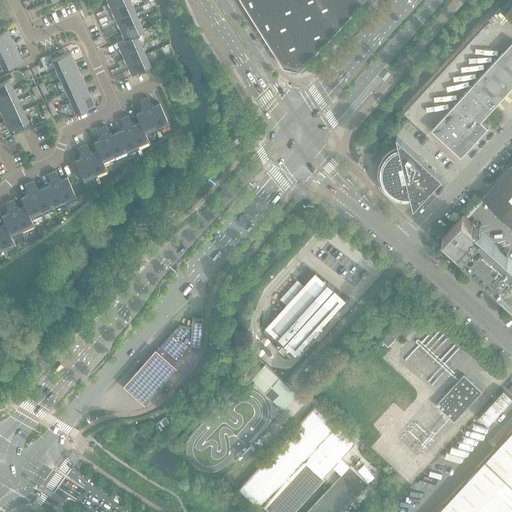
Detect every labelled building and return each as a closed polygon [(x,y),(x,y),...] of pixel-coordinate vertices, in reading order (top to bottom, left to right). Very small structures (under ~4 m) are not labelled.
[(133,8),(128,0),(125,0),(110,7),(115,17),(134,9),(133,8)] [(242,0),(278,56),(284,65),(284,66),(300,69),(362,2),(361,0),(242,0)] [(137,19),(133,9),(134,9),(115,17),(120,28),(139,19),(138,18),(137,19)] [(142,29),(138,20),(139,19),(120,28),(124,38),(135,34),(144,30),(143,28),(142,29)] [(0,43),(12,38),(7,28),(6,28),(4,23),(0,25),(0,27),(1,30),(0,30),(0,43)] [(135,34),(124,38),(123,39),(121,34),(115,36),(117,41),(122,52),(141,43),(140,43),(139,43),(135,34)] [(0,56),(17,49),(12,38),(0,43),(0,56)] [(480,121),(511,86),(511,41),(431,128),(438,134),(461,155),(464,152),(477,138),(487,127),(480,121)] [(144,54),(140,44),(141,44),(141,43),(122,52),(126,63),(145,54),(145,53),(144,54)] [(22,60),(17,49),(0,56),(0,62),(3,68),(22,60)] [(75,62),(70,51),(51,59),(56,70),(75,62)] [(149,64),(144,55),(146,55),(145,54),(126,63),(131,73),(150,65),(149,64)] [(80,72),(75,62),(56,70),(61,80),(80,72)] [(84,82),(80,72),(61,80),(66,91),(84,82)] [(0,95),(14,89),(9,78),(0,82),(0,95)] [(89,92),(84,82),(66,91),(70,101),(89,92)] [(0,107),(18,100),(14,89),(0,95),(0,107)] [(94,103),(89,92),(70,101),(75,112),(94,103)] [(169,124),(159,102),(152,105),(148,96),(139,100),(143,109),(136,113),(139,121),(146,135),(169,124)] [(23,110),(18,100),(0,107),(0,109),(4,118),(23,110)] [(28,121),(23,110),(4,118),(9,129),(28,121)] [(150,142),(146,135),(139,121),(132,124),(128,115),(120,119),(124,128),(117,131),(127,153),(150,142)] [(127,153),(117,131),(110,134),(106,125),(97,129),(101,138),(94,141),(97,149),(104,163),(127,153)] [(428,168),(427,163),(397,135),(399,144),(396,146),(393,147),(391,149),(388,151),(386,153),(384,155),(383,158),(381,161),(380,164),(380,166),(379,170),(379,173),(379,176),(380,179),(381,182),(383,184),(384,187),(386,189),(389,191),(391,193),(394,195),(396,196),(399,197),(402,198),(405,198),(408,198),(411,198),(414,207),(442,177),(431,167),(428,168)] [(108,171),(104,163),(97,149),(91,152),(86,143),(78,147),(82,156),(74,159),(84,182),(108,171)] [(511,162),(482,196),(511,223),(511,162)] [(77,198),(67,176),(59,179),(55,170),(47,174),(51,183),(44,186),(54,208),(77,198)] [(54,208),(44,186),(37,189),(33,180),(24,184),(28,193),(21,197),(24,205),(31,219),(31,218),(54,208)] [(35,226),(31,218),(31,219),(24,205),(17,208),(13,199),(5,203),(9,212),(1,215),(5,223),(11,237),(12,237),(35,226)] [(511,260),(463,216),(444,237),(482,272),(480,274),(480,277),(494,290),(498,290),(500,288),(511,299),(511,260)] [(0,251),(15,245),(12,237),(11,237),(5,223),(0,225),(0,251)] [(341,300),(332,292),(335,288),(331,285),(328,282),(326,284),(325,285),(316,277),(307,287),(297,297),(295,295),(286,304),(289,306),(271,326),(277,332),(268,341),(284,356),(293,346),(296,349),(311,333),(314,335),(319,329),(317,326),(341,300)] [(192,317),(191,327),(179,325),(156,352),(172,366),(190,346),(195,346),(199,347),(203,318),(197,318),(192,317)] [(388,346),(396,337),(390,331),(382,340),(388,346)] [(124,386),(145,404),(176,369),(154,351),(124,386)] [(255,372),(262,364),(259,361),(252,369),(255,372)] [(284,382),(279,378),(265,365),(254,377),(269,390),(266,393),(283,409),(297,394),(284,382)] [(455,421),(483,391),(464,374),(436,404),(455,421)] [(511,403),(511,395),(507,391),(483,418),(491,426),(511,403)] [(341,458),(349,450),(342,444),(349,437),(316,406),(239,488),(259,507),(305,457),(325,475),(337,462),(346,470),(307,511),(342,511),(369,483),(350,466),(341,458)] [(169,422),(166,417),(156,424),(159,429),(169,422)] [(509,511),(511,510),(511,438),(508,435),(437,511),(509,511)] [(247,457),(255,448),(251,444),(243,453),(247,457)] [(294,511),(325,479),(307,463),(266,507),(271,511),(294,511)] [(357,505),(373,488),(369,484),(353,501),(357,505)]
